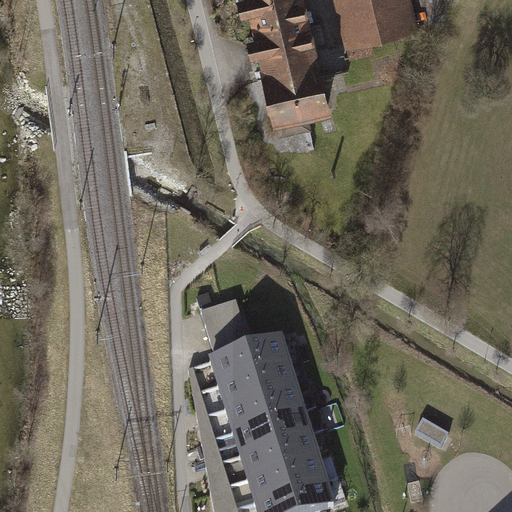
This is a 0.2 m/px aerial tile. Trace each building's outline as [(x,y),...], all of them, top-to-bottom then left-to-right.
[(306,0),(238,0),(243,18),(249,17),(254,37),(248,39),(253,58),(259,58),(269,101),(267,105),(269,115),(273,117),(276,128),(333,115),(306,0)] [(411,0),(335,0),(349,61),(375,55),(373,43),(418,33),(411,0)] [(237,304),(202,316),(215,355),(250,344),(237,304)] [(211,369),(218,391),(292,368),(285,346),(211,369)] [(218,391),(225,414),(298,391),(292,368),(218,391)] [(238,511),(194,371),(189,373),(214,511),(238,511)] [(225,414),(232,437),(305,414),(298,391),(225,414)] [(232,437),(239,461),(312,437),(305,414),(232,437)] [(449,437),(424,422),(416,434),(442,449),(449,437)] [(239,461),(247,485),(320,462),(312,437),(239,461)] [(247,485),(256,510),(328,486),(320,462),(247,485)] [(336,511),(328,486),(256,510),(256,511),(336,511)]
